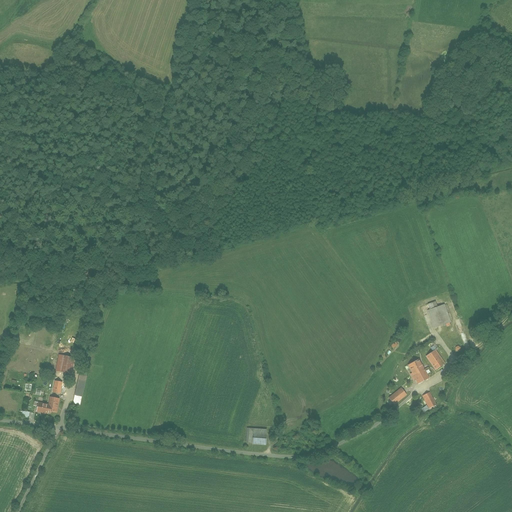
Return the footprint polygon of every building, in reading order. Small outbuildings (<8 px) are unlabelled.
[(429,311),(436,328),(450,323),(443,306),(429,311)] [(460,339),(460,338),(460,336),(459,334),(459,333),(458,332),(456,331),(455,330),(453,330),(452,330),(450,331),(448,332),(447,333),(446,334),(445,335),(445,337),(445,338),(445,340),(446,341),(446,342),(447,344),(449,344),(450,345),(451,345),(453,345),(454,345),(456,345),(457,344),(458,343),(459,342),(460,341),(460,339)] [(423,353),(437,373),(448,365),(436,349),(432,352),(429,349),(423,353)] [(54,373),(67,375),(71,356),(57,353),(54,373)] [(407,365),(417,386),(430,380),(421,359),(407,365)] [(447,401),(455,405),(464,384),(456,380),(447,401)] [(52,395),(61,396),(63,383),(55,381),(52,395)] [(80,388),(75,402),(82,404),(87,391),(80,388)] [(422,395),(432,414),(440,410),(430,391),(422,395)] [(48,406),(37,404),(35,415),(54,418),(57,400),(50,399),(48,406)] [(248,444),(266,445),(268,430),(249,428),(248,444)]
